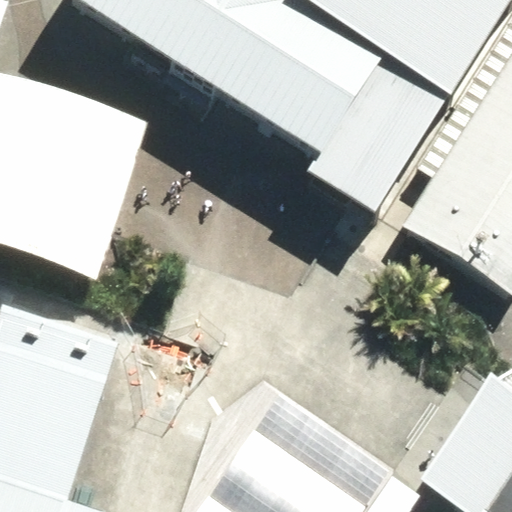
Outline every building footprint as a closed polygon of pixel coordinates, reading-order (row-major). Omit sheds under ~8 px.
[(511,0),(68,0),(55,21),(310,183),(300,199),(368,242),(409,179),(511,15),(511,0)] [(511,15),(409,179),(429,192),(511,61),(511,15)] [(511,311),(511,308),(511,61),(429,192),(399,240),(511,311)] [(0,271),(94,300),(143,142),(0,98),(0,271)] [(0,511),(65,511),(116,359),(0,320),(0,511)] [(415,499),(434,511),(490,511),(511,480),(511,416),(485,398),(415,499)] [(366,511),(385,484),(274,409),(203,511),(366,511)] [(511,511),(511,480),(490,511),(511,511)]
